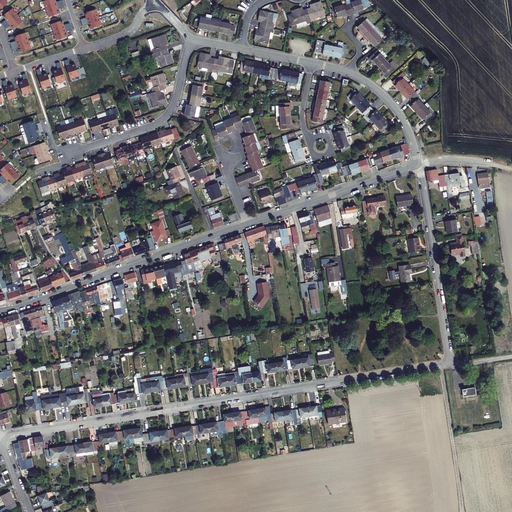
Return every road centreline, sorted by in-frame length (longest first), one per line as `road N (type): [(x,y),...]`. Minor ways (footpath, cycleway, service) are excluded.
road 1 (residential): [(3,446),(12,432),(450,363)]
road 2 (residential): [(0,311),(211,237)]
road 3 (residential): [(416,163),(450,363)]
road 4 (residential): [(191,39),(167,114),(68,154)]
road 5 (residential): [(247,224),(416,163)]
road 6 (residential): [(416,163),(397,110),(347,72)]
